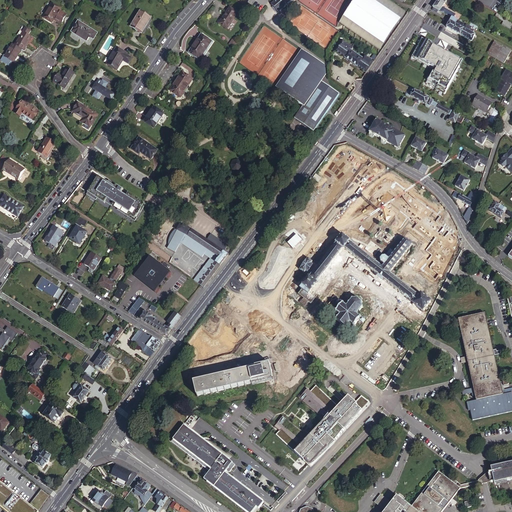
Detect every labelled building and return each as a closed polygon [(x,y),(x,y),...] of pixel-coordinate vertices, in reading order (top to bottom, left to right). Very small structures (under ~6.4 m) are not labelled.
[(276,0),(272,4),(278,12),(291,0),(276,0)] [(350,31),(371,0),(355,0),(339,24),(350,31)] [(407,12),(388,0),(371,0),(350,31),(379,51),(407,12)] [(439,0),(437,0),(432,8),(439,12),(442,8),(445,3),(439,0)] [(56,17),(64,21),(69,13),(53,3),(46,14),(54,19),(56,17)] [(230,5),(219,20),(227,26),(238,10),(230,5)] [(442,8),(439,12),(451,19),(454,15),(454,14),(442,8)] [(151,17),(141,11),(132,27),(142,33),(151,17)] [(511,23),(505,20),(506,18),(497,13),(494,18),(503,22),(501,26),(511,31),(511,28),(511,23)] [(471,29),(451,19),(446,28),(466,39),(470,31),(471,29)] [(80,23),(73,33),(88,43),(91,38),(95,41),(99,34),(80,23)] [(475,29),(474,31),(481,35),(483,31),(481,30),(481,28),(478,27),(477,29),(475,29)] [(21,49),(24,52),(32,39),(28,36),(30,32),(25,29),(14,45),(21,49)] [(209,39),(199,31),(187,49),(196,56),(209,39)] [(470,31),(466,39),(471,42),(474,36),(472,35),(473,32),(470,31)] [(486,31),(484,35),(491,39),(494,35),(486,31)] [(451,80),(462,60),(433,45),(434,43),(423,37),(416,50),(419,51),(418,54),(416,54),(414,57),(437,69),(436,72),(451,80)] [(367,72),(374,62),(366,56),(364,59),(352,50),(354,48),(344,41),(337,51),(367,72)] [(499,60),(506,48),(495,42),(489,55),(499,60)] [(4,57),(13,62),(21,49),(14,45),(12,44),(4,57)] [(504,63),(510,51),(506,48),(499,60),(504,63)] [(129,63),(132,59),(127,55),(127,54),(118,49),(109,65),(118,70),(124,60),(129,63)] [(325,64),(307,50),(279,86),(304,104),(316,87),(321,80),(316,76),(325,64)] [(327,75),(325,64),(316,76),(321,80),(323,81),(327,75)] [(62,78),(58,75),(54,82),(58,85),(65,89),(74,74),(67,69),(62,78)] [(194,79),(184,72),(181,77),(181,78),(175,87),(175,86),(171,91),(182,98),(194,79)] [(506,88),(508,89),(511,84),(511,78),(504,74),(501,79),(503,79),(503,80),(502,83),(501,83),(500,84),(506,88)] [(386,75),(382,80),(388,84),(392,78),(386,75)] [(105,88),(109,83),(103,79),(93,95),(98,99),(102,93),(112,100),(115,94),(105,88)] [(316,87),(334,101),(339,93),(323,81),(321,80),(316,87)] [(89,92),(94,84),(90,82),(85,90),(89,92)] [(505,96),(508,89),(506,88),(500,84),(496,91),(505,96)] [(313,130),(334,101),(316,87),(304,104),(295,116),(313,130)] [(432,105),(434,101),(413,90),(412,93),(410,96),(425,105),(424,106),(429,108),(430,107),(431,107),(432,105)] [(492,103),(477,96),(471,107),(476,109),(477,108),(486,113),(492,103)] [(19,101),(18,104),(13,103),(10,111),(15,115),(22,103),(23,102),(19,101)] [(91,111),(75,101),(70,109),(81,116),(80,117),(85,120),(91,111)] [(454,112),(434,101),(432,105),(451,116),(454,112)] [(33,122),(39,113),(22,103),(15,115),(21,119),(23,116),(33,122)] [(155,108),(146,122),(154,127),(164,113),(155,108)] [(456,123),(457,121),(460,115),(454,112),(451,116),(450,119),(456,123)] [(457,121),(462,124),(465,118),(460,115),(457,121)] [(389,124),(386,125),(376,119),(369,132),(375,136),(375,135),(381,139),(387,142),(396,147),(399,146),(405,136),(390,127),(389,124)] [(492,142),(496,135),(488,131),(485,135),(476,130),(477,129),(471,126),(468,132),(474,135),(471,139),(482,145),(486,139),(492,142)] [(52,149),(56,142),(47,137),(38,151),(47,156),(52,149)] [(141,152),(152,159),(158,149),(139,137),(131,149),(139,154),(141,152)] [(427,143),(416,137),(411,146),(421,152),(427,143)] [(511,148),(502,159),(503,159),(501,162),(500,164),(503,166),(505,166),(511,172),(511,148)] [(443,164),(448,155),(438,149),(432,158),(443,164)] [(478,159),(476,158),(469,154),(469,153),(464,150),(461,156),(466,159),(464,163),(475,169),(479,162),(485,165),(488,159),(480,154),(478,159)] [(332,156),(319,173),(326,179),(340,161),(332,156)] [(243,166),(243,164),(243,162),(242,161),(241,159),(240,159),(238,158),(237,158),(236,158),(234,159),(233,159),(232,160),(231,161),(231,162),(230,163),(230,165),(230,166),(231,167),(231,168),(232,169),(233,170),(234,171),(235,171),(237,171),(238,171),(239,171),(240,170),(242,169),(243,167),(243,166)] [(26,169),(10,159),(3,170),(8,173),(8,172),(10,173),(10,172),(12,173),(11,175),(17,178),(19,179),(26,169)] [(418,171),(422,163),(416,160),(412,167),(418,171)] [(418,171),(424,174),(428,167),(422,163),(418,171)] [(99,197),(106,202),(107,201),(109,198),(115,201),(113,204),(114,204),(119,207),(124,211),(126,209),(130,212),(129,214),(136,218),(137,216),(140,212),(143,208),(140,207),(144,201),(134,195),(133,197),(128,194),(127,195),(122,192),(124,188),(117,183),(116,185),(109,181),(100,175),(96,181),(99,182),(96,187),(93,186),(89,191),(99,197)] [(461,175),(455,186),(464,191),(470,180),(461,175)] [(467,198),(455,191),(453,195),(455,196),(454,197),(468,205),(470,199),(467,198)] [(470,191),(467,198),(470,199),(474,202),(477,195),(470,191)] [(5,195),(0,203),(0,205),(19,216),(24,206),(5,195)] [(470,199),(468,205),(462,217),(466,224),(475,202),(474,202),(470,199)] [(434,200),(426,211),(432,215),(440,205),(434,200)] [(489,211),(501,219),(504,216),(507,210),(495,202),(492,207),(489,211)] [(124,211),(119,207),(118,209),(136,220),(138,217),(137,216),(136,218),(129,214),(130,212),(126,209),(124,211)] [(88,221),(79,215),(75,222),(81,226),(82,225),(85,226),(88,221)] [(57,223),(55,226),(65,232),(67,229),(57,223)] [(215,273),(228,255),(192,229),(191,230),(180,224),(176,230),(174,235),(171,233),(171,234),(170,235),(169,237),(168,239),(168,241),(167,243),(167,245),(167,248),(174,252),(185,233),(188,235),(214,253),(219,256),(209,269),(207,272),(198,283),(204,287),(212,276),(215,273)] [(80,243),(87,232),(77,226),(70,237),(80,243)] [(54,248),(63,234),(53,228),(49,233),(51,234),(46,242),(54,248)] [(211,234),(208,239),(224,250),(228,245),(211,234)] [(378,264),(342,235),(338,241),(336,243),(337,244),(334,247),(318,267),(311,276),(310,278),(309,277),(297,292),(298,293),(305,298),(308,295),(310,297),(341,258),(344,255),(345,254),(348,257),(408,304),(410,308),(407,312),(407,314),(410,317),(412,316),(414,314),(418,317),(423,313),(431,302),(420,294),(418,296),(389,273),(412,244),(405,240),(394,253),(390,250),(385,257),(384,256),(381,256),(379,259),(379,261),(380,262),(378,264)] [(93,268),(100,257),(91,252),(84,263),(93,268)] [(207,272),(209,269),(219,256),(214,253),(193,279),(198,283),(207,272)] [(155,291),(172,271),(151,255),(135,275),(155,291)] [(101,258),(100,257),(93,268),(94,269),(101,258)] [(310,272),(316,265),(308,259),(299,270),(304,273),(306,271),(307,273),(309,271),(310,272)] [(428,289),(443,270),(435,263),(420,283),(428,289)] [(317,266),(316,265),(310,272),(309,271),(307,273),(309,274),(311,276),(318,267),(317,266)] [(110,279),(114,282),(115,280),(116,280),(121,273),(122,271),(121,271),(117,268),(110,279)] [(272,301),(287,281),(274,271),(259,292),(272,301)] [(116,283),(114,282),(110,279),(103,275),(99,282),(112,290),(116,283)] [(54,296),(58,289),(59,288),(43,279),(38,288),(53,297),(54,296)] [(128,286),(123,283),(121,286),(124,287),(122,291),(118,298),(120,299),(128,286)] [(314,300),(310,297),(308,295),(305,298),(298,293),(295,298),(307,308),(314,300)] [(79,301),(70,296),(63,307),(72,313),(79,301)] [(236,298),(236,299),(235,300),(234,300),(235,301),(235,302),(235,303),(236,304),(237,305),(239,308),(242,310),(246,312),(248,312),(247,312),(248,313),(249,313),(251,312),(252,311),(251,309),(250,307),(248,305),(247,303),(244,301),(243,300),(241,300),(241,299),(236,298)] [(347,306),(339,300),(336,303),(340,306),(337,310),(335,309),(335,310),(336,311),(335,312),(336,313),(337,312),(339,314),(335,319),(347,328),(351,323),(353,325),(352,326),(353,326),(354,326),(355,326),(356,325),(355,324),(358,320),(363,323),(365,320),(357,314),(361,309),(362,309),(363,307),(361,307),(361,304),(363,304),(362,302),(361,302),(358,300),(359,298),(357,298),(356,299),(353,299),(352,298),(351,299),(351,300),(347,306)] [(168,333),(181,316),(176,313),(166,325),(152,317),(153,315),(146,310),(141,318),(166,334),(168,333)] [(458,321),(465,359),(466,365),(473,402),(501,397),(500,393),(499,388),(484,316),(458,321)] [(107,343),(112,346),(123,331),(119,327),(107,343)] [(18,334),(10,329),(7,332),(1,328),(0,330),(0,349),(2,351),(9,340),(12,342),(18,334)] [(135,344),(143,333),(139,330),(132,341),(135,344)] [(160,344),(160,342),(150,336),(149,336),(149,337),(143,333),(135,344),(142,349),(142,352),(150,358),(160,344)] [(43,364),(45,363),(49,356),(42,352),(39,356),(39,355),(28,371),(37,377),(40,371),(39,370),(43,364)] [(104,371),(112,360),(107,356),(106,357),(103,354),(96,364),(99,366),(98,367),(104,371)] [(82,370),(85,373),(90,366),(86,363),(82,370)] [(256,367),(256,365),(249,366),(250,369),(246,370),(194,383),(198,399),(274,380),(270,364),(256,367)] [(90,366),(85,373),(91,376),(95,369),(90,366)] [(91,385),(94,381),(85,374),(83,377),(82,379),(91,385)] [(75,389),(78,391),(81,386),(78,384),(76,383),(74,384),(74,385),(73,387),(75,389)] [(44,393),(32,384),(29,388),(41,397),(44,393)] [(315,417),(322,424),(312,436),(306,430),(303,433),(285,415),(275,426),(280,430),(277,433),(295,451),(309,464),(327,445),(330,448),(345,429),(364,411),(363,411),(370,401),(364,397),(358,404),(357,403),(350,396),(340,406),(317,385),(311,391),(308,387),(299,397),(317,415),(315,417)] [(88,391),(81,386),(78,391),(73,397),(80,402),(88,391)] [(121,399),(124,395),(116,390),(114,394),(121,399)] [(64,412),(51,403),(43,414),(54,422),(58,416),(60,417),(64,412)] [(0,428),(2,431),(9,422),(0,414),(0,428)] [(184,425),(172,442),(210,470),(204,478),(249,511),(256,511),(265,501),(227,473),(235,463),(184,425)] [(3,447),(13,455),(16,451),(15,450),(16,449),(13,447),(12,448),(7,443),(3,447)] [(330,448),(327,445),(309,464),(312,467),(330,448)] [(19,453),(16,451),(13,455),(24,465),(29,459),(20,453),(19,453)] [(51,456),(45,451),(42,454),(41,453),(37,459),(38,460),(36,463),(43,468),(46,464),(49,461),(48,460),(51,456)] [(131,486),(137,474),(116,464),(111,475),(118,478),(115,482),(123,486),(125,482),(131,486)] [(494,475),(491,476),(493,485),(497,485),(497,486),(511,482),(511,466),(494,471),(494,475)] [(411,511),(398,502),(393,510),(391,511),(448,511),(462,492),(476,489),(475,485),(462,488),(455,483),(453,486),(439,476),(413,511),(411,511)] [(480,484),(475,485),(476,489),(487,487),(493,485),(491,476),(487,477),(485,479),(480,484)] [(150,487),(145,483),(141,480),(138,484),(138,485),(135,489),(145,496),(151,487),(150,487)] [(0,507),(6,511),(38,511),(10,490),(0,482),(0,507)] [(165,495),(157,489),(155,492),(163,498),(165,495)] [(103,507),(109,498),(104,494),(100,492),(94,501),(103,507)] [(163,498),(154,511),(155,511),(158,511),(166,500),(163,498)] [(380,511),(391,511),(393,510),(383,503),(378,510),(380,511)]
